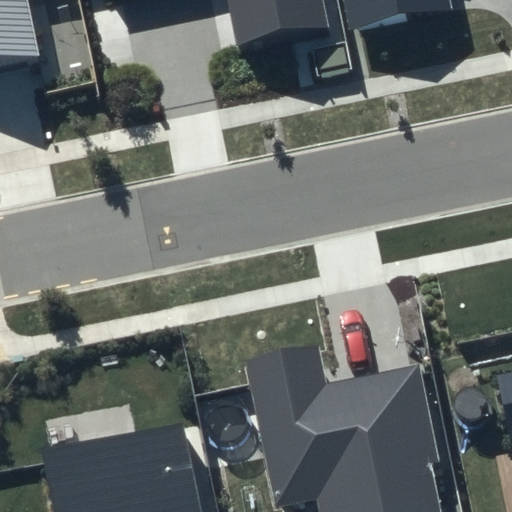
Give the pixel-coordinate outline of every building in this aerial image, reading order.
[(0,0),(0,69),(42,61),(29,0),(0,0)] [(226,0),(237,51),(330,32),(323,0),(226,0)] [(345,0),(353,34),(455,11),(452,0),(345,0)] [(316,348),(245,362),(275,510),(316,500),(318,511),(443,511),(416,366),(324,383),(316,348)] [(511,372),(496,375),(511,452),(511,372)] [(200,511),(181,421),(42,449),(55,511),(200,511)]
